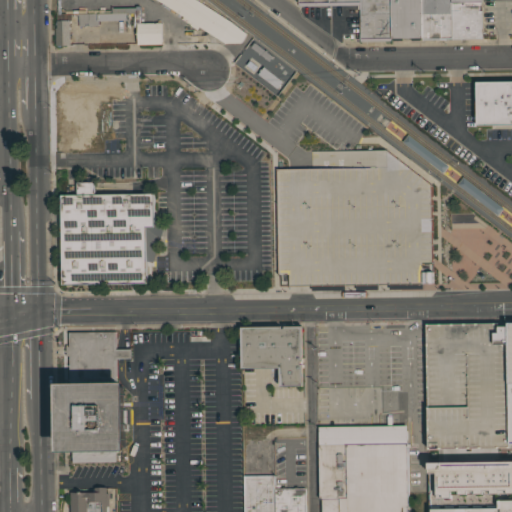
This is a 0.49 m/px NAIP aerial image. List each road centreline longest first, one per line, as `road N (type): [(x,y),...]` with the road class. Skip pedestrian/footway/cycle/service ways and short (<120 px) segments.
road 1 (tertiary): [(511,303),(39,313)]
road 2 (primary): [(39,313),(35,106)]
road 3 (residential): [(7,64),(174,60),(205,67)]
road 4 (primary): [(7,64),(10,229)]
road 5 (residential): [(511,54),(348,57)]
road 6 (primary): [(9,314),(11,464)]
